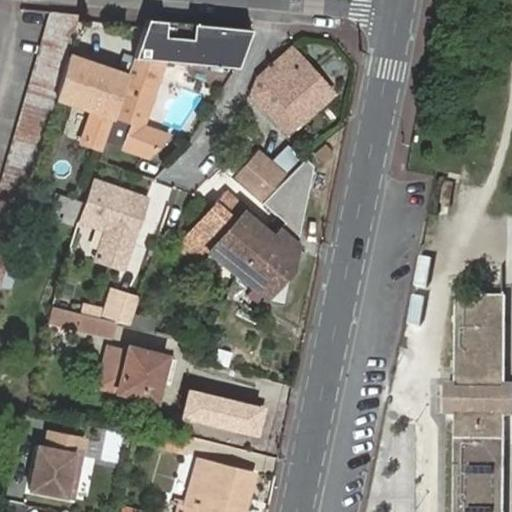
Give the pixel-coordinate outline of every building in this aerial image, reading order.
[(0,262),(13,212),(30,166),(41,139),(77,12),(49,10),(0,182),(0,262)] [(126,74),(112,114),(131,121),(139,123),(161,59),(237,65),(250,27),(146,17),(126,74)] [(288,46),(258,74),(279,97),(267,110),(287,131),(332,90),(302,56),(299,58),(288,46)] [(74,100),(112,114),(126,74),(87,60),(74,100)] [(139,123),(131,121),(121,148),(146,156),(165,133),(139,123)] [(0,262),(0,280),(41,139),(30,166),(13,212),(0,262)] [(256,149),(235,173),(259,195),(280,171),(256,149)] [(294,173),(276,193),(273,190),(265,199),(283,214),(308,185),(294,173)] [(108,184),(90,178),(84,193),(81,204),(76,221),(94,227),(124,237),(137,197),(107,186),(108,184)] [(209,248),(235,271),(270,231),(224,191),(189,229),(174,247),(195,265),(209,248)] [(304,251),(275,226),(270,231),(235,271),(264,296),(304,251)] [(124,237),(94,227),(84,256),(113,267),(124,237)] [(112,319),(128,322),(134,296),(106,290),(100,316),(112,319)] [(457,300),(456,391),(506,393),(507,301),(457,300)] [(79,310),(50,303),(46,318),(75,325),(79,310)] [(100,316),(79,310),(75,325),(108,334),(112,319),(100,316)] [(117,389),(126,350),(106,346),(97,385),(117,389)] [(126,350),(117,389),(153,397),(157,376),(168,379),(173,356),(127,346),(126,350)] [(267,408),(185,387),(177,417),(260,438),(267,408)] [(454,511),(505,511),(506,419),(455,419),(454,511)] [(75,499),(86,441),(48,434),(45,451),(38,449),(30,491),(75,499)] [(241,511),(253,472),(192,454),(177,511),(241,511)]
